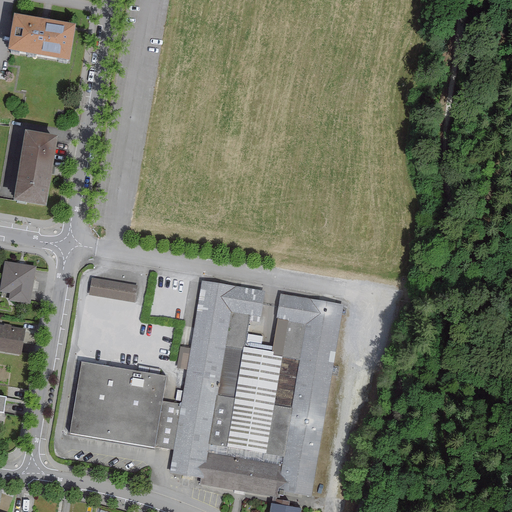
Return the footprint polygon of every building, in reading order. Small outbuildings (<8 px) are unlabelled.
[(81,31),(19,21),(13,57),(75,67),(81,31)] [(62,143),(31,137),(20,202),(51,208),(62,143)] [(30,306),(36,268),(7,262),(1,294),(11,295),(10,303),(30,306)] [(135,303),(137,288),(94,281),(91,296),(135,303)] [(163,404),(167,379),(84,365),(72,436),(174,453),(171,475),(202,480),(201,485),(277,497),(278,492),(313,497),(344,306),(280,296),(271,353),(244,348),(249,317),(262,319),(266,293),(202,283),(191,351),(180,349),(177,371),(187,372),(181,407),(163,404)] [(0,353),(23,358),(28,333),(0,327),(0,353)] [(0,414),(6,416),(8,400),(0,399),(0,414)]
